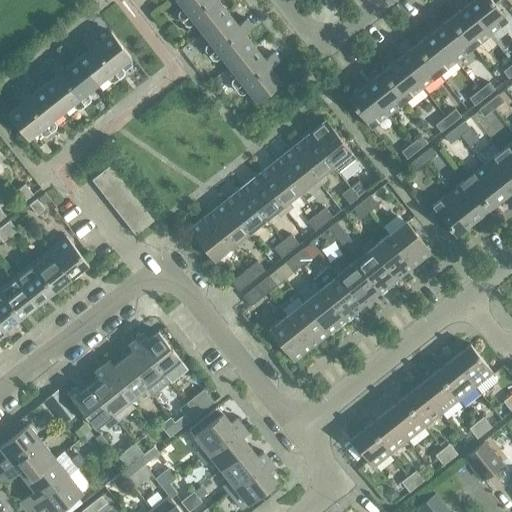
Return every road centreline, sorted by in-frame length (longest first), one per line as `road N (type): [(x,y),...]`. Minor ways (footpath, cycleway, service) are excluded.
road 1 (residential): [(297,430),(511,262)]
road 2 (residential): [(297,430),(164,265),(148,278)]
road 3 (residential): [(148,278),(0,398)]
road 4 (residential): [(282,0),(311,28),(329,32),(382,0)]
